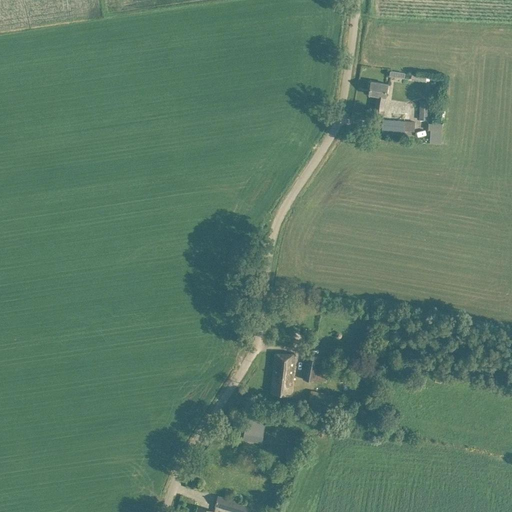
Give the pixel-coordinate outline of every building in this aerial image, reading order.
[(426,82),(427,79),(427,78),(427,75),(422,75),(412,73),(412,74),(411,78),(411,79),(426,82)] [(384,109),(388,84),(371,81),(369,94),(378,95),(376,108),(384,109)] [(432,111),(432,103),(428,103),(428,100),(420,100),(420,119),(427,119),(433,119),(433,114),(427,114),(427,111),(432,111)] [(412,110),(405,109),(404,115),(392,114),(391,120),(383,119),(382,128),(414,131),(415,121),(411,120),(412,110)] [(442,143),(442,130),(442,129),(442,124),(428,123),(428,129),(430,129),(430,142),(430,143),(442,143)] [(295,354),(276,353),(271,392),(291,395),(295,354)] [(322,383),(327,358),(308,354),(303,379),(322,383)] [(307,407),(338,413),(342,396),(310,391),(307,407)] [(262,443),(266,420),(247,416),(243,440),(262,443)] [(282,421),(278,449),(289,451),(293,422),(282,421)] [(216,505),(238,511),(247,511),(250,505),(219,496),(216,505)]
